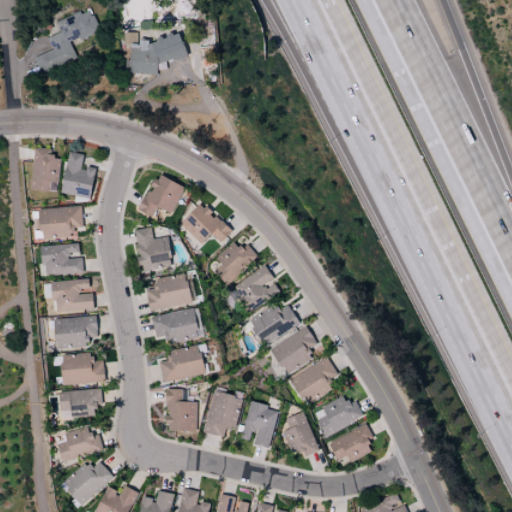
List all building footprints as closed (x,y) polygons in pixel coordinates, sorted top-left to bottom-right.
[(33,57),(39,73),(75,59),(69,43),(98,32),(89,9),(55,22),(59,32),(46,37),(51,50),(33,57)] [(136,44),(136,32),(123,33),(124,44),(136,44)] [(156,75),(156,64),(170,59),(174,60),(185,56),(179,34),(170,34),(147,43),(146,40),(137,40),(137,45),(129,44),(127,73),(156,75)] [(48,149),(33,147),(28,189),(55,192),(59,157),(47,156),(48,149)] [(59,193),(88,198),(94,168),(81,166),(83,155),(67,152),(59,193)] [(155,207),(170,214),(183,186),(155,174),(138,212),(151,218),(155,207)] [(200,244),(209,234),(219,243),(230,231),(199,202),(179,224),(200,244)] [(39,239),(75,237),(74,228),(81,228),(80,207),(37,209),(39,239)] [(166,237),(152,239),(149,227),(133,230),(137,257),(140,272),(158,269),(157,264),(171,262),(166,237)] [(219,265),(213,270),(223,284),(258,259),(246,243),(238,249),(234,243),(214,257),(219,265)] [(82,273),(81,257),(68,258),(68,253),(78,253),(77,244),(38,246),(39,276),(82,273)] [(231,287),(247,312),(278,292),(272,281),(273,280),(264,266),(231,287)] [(144,290),(148,310),(190,303),(185,273),(152,279),(154,288),(144,290)] [(92,309),(91,294),(79,294),(79,289),(88,288),(87,279),(50,282),(53,312),(92,309)] [(246,318),(260,346),(299,327),(288,305),(277,310),(275,305),(246,318)] [(149,316),(154,338),(165,336),(166,344),(198,338),(193,308),(149,316)] [(95,337),(95,317),(52,319),(53,348),(86,347),(86,337),(95,337)] [(284,375),(312,358),(307,350),(315,344),(304,327),(268,349),(284,375)] [(203,375),(198,345),(166,351),(168,360),(158,362),(162,382),(203,375)] [(60,384),(102,383),(102,361),(91,361),(91,354),(59,354),(60,384)] [(330,389),(323,378),(333,371),(324,357),(289,380),(305,405),(330,389)] [(92,407),(101,406),(99,388),(56,393),(59,419),(93,414),(92,407)] [(194,431),(195,402),(181,402),(181,389),(165,389),(165,431),(194,431)] [(202,433),(222,437),(224,428),(234,430),(240,397),(210,391),(202,433)] [(362,417),(353,399),(345,403),(341,397),(311,411),(323,435),(362,417)] [(268,448),(276,411),(266,409),(267,405),(248,401),(240,439),(248,440),(250,431),(256,433),(253,445),(268,448)] [(302,458),(318,451),(301,411),(283,419),(288,429),(281,431),(290,454),(299,450),(302,458)] [(335,461),(345,457),(348,462),(370,452),(366,444),(372,440),(365,424),(326,443),(335,461)] [(101,451),(97,434),(90,436),(88,427),(62,433),(63,440),(55,442),(60,462),(101,451)] [(79,507),(112,477),(97,461),(90,468),(83,462),(58,485),(79,507)] [(126,511),(136,492),(121,485),(118,492),(105,486),(93,511),(126,511)] [(206,511),(208,503),(196,501),(198,491),(180,489),(176,511),(206,511)] [(137,511),(168,511),(171,494),(155,491),(153,499),(141,496),(137,511)] [(361,511),(404,511),(401,504),(399,504),(394,493),(359,508),(361,511)] [(245,511),(247,503),(238,501),(236,510),(230,509),(233,497),(218,494),(214,511),(245,511)] [(270,511),(272,506),(256,502),(254,511),(285,511),(286,511),(276,510),(275,511),(270,511)]
